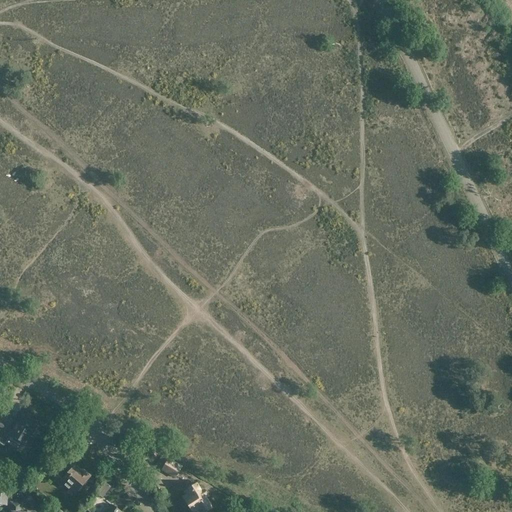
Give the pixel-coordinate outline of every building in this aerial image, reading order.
[(0,420),(0,442),(4,445),(10,435),(23,443),(25,440),(25,441),(27,437),(29,433),(33,435),(38,426),(21,416),(13,429),(0,420)] [(168,459),(162,470),(175,477),(181,467),(168,459)] [(90,476),(83,469),(81,471),(75,465),(66,476),(60,471),(52,479),(60,486),(62,483),(75,494),(90,476)] [(183,497),(192,511),(198,511),(201,510),(202,511),(212,511),(211,509),(212,508),(196,483),(195,484),(193,481),(187,485),(189,488),(187,489),(189,493),(183,497)] [(0,505),(7,506),(8,488),(0,487),(0,505)] [(98,492),(103,496),(107,491),(102,488),(98,492)] [(11,503),(10,511),(20,511),(21,504),(11,503)]
